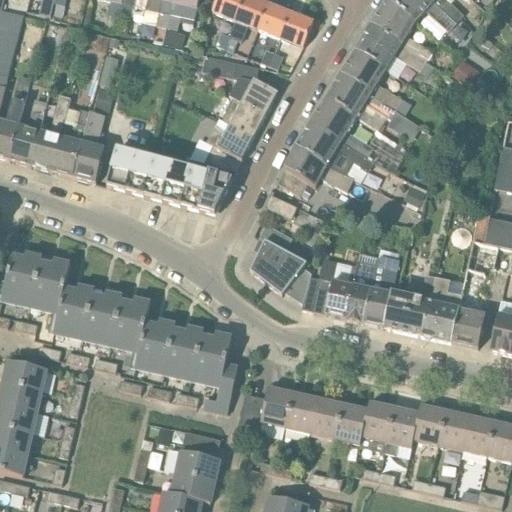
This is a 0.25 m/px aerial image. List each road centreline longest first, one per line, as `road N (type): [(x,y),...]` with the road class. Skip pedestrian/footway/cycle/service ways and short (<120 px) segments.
road 1 (residential): [(511,385),(282,334),(203,280)]
road 2 (residential): [(203,280),(315,67),(362,0)]
road 3 (residential): [(203,280),(116,226),(0,187)]
